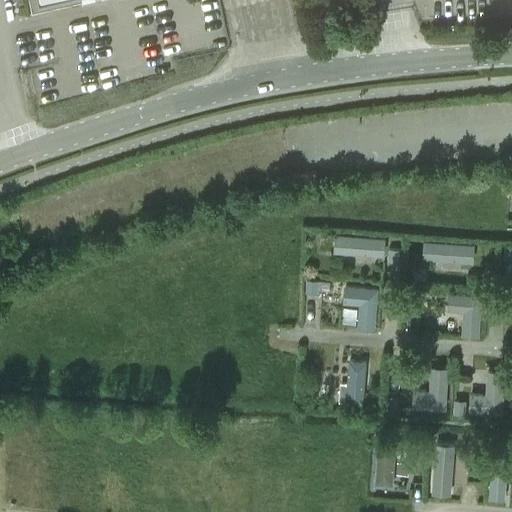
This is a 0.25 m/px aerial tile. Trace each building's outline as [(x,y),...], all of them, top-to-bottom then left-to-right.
[(385,254),(386,236),(335,232),(334,251),(385,254)] [(474,261),(475,243),(424,239),(423,257),(474,261)] [(400,245),(389,245),(389,258),(400,258),(400,245)] [(423,279),(423,267),(415,266),(414,278),(423,279)] [(306,289),(330,291),(330,281),(307,279),(306,289)] [(378,287),(345,284),(343,301),(360,302),(358,326),(375,328),(378,287)] [(483,294),(449,292),(448,309),(463,310),(462,335),(480,336),(483,294)] [(418,299),(406,299),(406,312),(418,312),(418,299)] [(367,361),(349,360),(347,383),(341,383),(340,401),(364,402),(367,361)] [(449,366),(431,365),(429,389),(413,388),(412,406),(446,407),(449,366)] [(505,370),(487,369),(486,392),(470,391),(469,410),(504,411),(505,370)] [(400,373),(387,373),(384,406),(397,407),(400,373)] [(318,395),(319,382),(310,382),(310,394),(318,395)] [(466,397),(455,397),(455,408),(466,408),(466,397)] [(395,437),(378,435),(377,482),(393,483),(395,437)] [(424,451),(425,441),(405,440),(405,447),(415,448),(414,450),(424,451)] [(455,445),(437,444),(433,494),(453,495),(455,445)] [(472,445),(471,455),(483,456),(484,446),(472,445)] [(505,497),(508,454),(492,453),(489,496),(505,497)]
